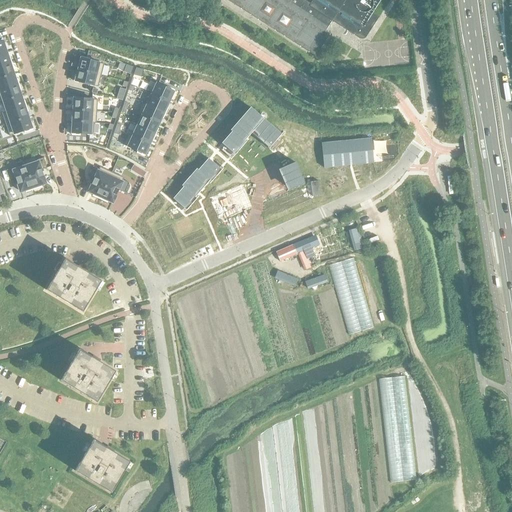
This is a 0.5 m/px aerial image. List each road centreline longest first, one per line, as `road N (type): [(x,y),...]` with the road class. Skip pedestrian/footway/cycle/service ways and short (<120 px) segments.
road 1 (track): [(362,194),(396,264),(409,333),(445,407),(461,511)]
road 2 (residential): [(127,425),(128,299),(112,266),(99,251),(65,238),(0,248)]
road 3 (primary): [(470,0),(511,272)]
road 4 (residential): [(153,287),(368,191)]
road 5 (residential): [(160,179),(224,111),(219,91),(195,86)]
road 6 (residential): [(153,287),(175,422)]
road 7 (residential): [(127,425),(60,411),(0,382)]
road 8 (residential): [(32,19),(65,39),(46,123)]
